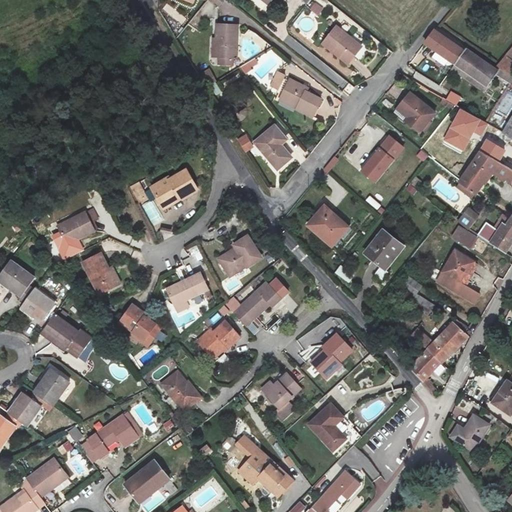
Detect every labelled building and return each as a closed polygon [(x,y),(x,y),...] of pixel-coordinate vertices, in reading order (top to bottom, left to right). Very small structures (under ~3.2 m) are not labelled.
[(315,4),(311,10),(318,15),(322,10),(315,4)] [(238,26),(217,25),(217,39),(216,57),(218,57),(234,57),(237,58),(238,26)] [(336,27),(323,43),(348,64),(360,49),(348,40),(350,38),(336,27)] [(248,29),(243,33),(261,47),(260,51),(262,54),(272,47),(255,33),(248,29)] [(434,31),(425,43),(455,64),(464,51),(434,31)] [(289,36),(285,41),(345,89),(349,83),(289,36)] [(350,38),(348,40),(360,49),(362,47),(350,38)] [(464,51),(455,64),(487,87),(496,75),(510,83),(511,80),(511,76),(500,69),(498,71),(466,49),(464,51)] [(234,57),(218,57),(218,64),(234,65),(234,57)] [(455,64),(452,69),(484,91),(487,87),(455,64)] [(211,72),(204,76),(209,84),(216,80),(211,72)] [(285,76),(278,72),(271,86),(278,90),(285,76)] [(290,80),(282,96),(299,105),(297,109),(313,117),(321,99),(306,92),(307,88),(290,80)] [(243,81),(240,84),(246,92),(250,89),(243,81)] [(450,91),(445,101),(457,106),(461,96),(450,91)] [(507,113),(511,106),(511,92),(510,91),(498,107),(507,113)] [(410,93),(395,112),(420,133),(436,113),(410,93)] [(297,109),(299,105),(282,96),(280,100),(297,109)] [(511,117),(503,133),(511,138),(511,117)] [(275,126),(257,141),(268,154),(266,155),(277,169),(291,158),(280,145),(287,140),(275,126)] [(245,134),(236,139),(245,153),(254,147),(245,134)] [(390,137),(361,171),(375,182),(403,148),(390,137)] [(257,141),(255,143),(266,155),(268,154),(257,141)] [(488,141),(481,152),(504,166),(506,162),(501,159),(505,152),(488,141)] [(511,170),(504,166),(481,152),(460,182),(461,183),(475,193),(476,194),(492,172),(511,184),(511,170)] [(334,157),(326,166),(330,169),(338,160),(334,157)] [(172,204),(198,189),(187,170),(170,180),(169,178),(152,187),(162,204),(170,200),(172,204)] [(137,183),(131,187),(138,201),(145,197),(137,183)] [(461,183),(457,187),(472,198),(475,193),(461,183)] [(170,200),(162,204),(164,209),(172,204),(170,200)] [(472,209),(478,214),(485,205),(479,200),(472,209)] [(325,206),(308,225),(332,246),(347,229),(330,214),(332,213),(326,208),(325,206)] [(328,206),(326,208),(332,213),(330,214),(347,229),(350,225),(328,206)] [(93,209),(58,227),(67,245),(80,238),(95,231),(91,223),(98,219),(93,209)] [(478,217),(469,209),(459,222),(468,229),(478,217)] [(503,224),(490,243),(504,253),(511,242),(511,217),(511,219),(508,217),(507,217),(503,215),(499,222),(503,224)] [(459,227),(453,238),(471,249),(477,238),(459,227)] [(402,245),(383,231),(365,254),(384,269),(402,245)] [(41,237),(43,242),(50,239),(47,234),(41,237)] [(236,248),(219,259),(230,277),(247,266),(248,267),(262,258),(248,236),(234,245),(236,248)] [(80,238),(67,245),(71,252),(84,245),(80,238)] [(50,239),(43,242),(48,251),(54,248),(50,239)] [(474,262),(455,251),(442,273),(462,284),(474,262)] [(101,254),(83,263),(98,294),(117,285),(109,269),(101,254)] [(10,261),(0,274),(0,281),(21,297),(30,286),(35,278),(10,261)] [(348,283),(353,275),(340,266),(335,273),(348,283)] [(112,267),(109,269),(117,285),(120,284),(112,267)] [(185,280),(186,282),(168,291),(175,306),(186,301),(205,292),(209,300),(213,298),(201,272),(185,280)] [(409,277),(402,287),(414,296),(416,294),(422,286),(409,277)] [(185,280),(166,289),(168,291),(186,282),(185,280)] [(234,297),(226,305),(233,313),(246,327),(270,304),(272,307),(281,299),(267,283),(242,305),(234,297)] [(21,297),(20,299),(25,302),(34,289),(30,286),(21,297)] [(414,296),(402,287),(398,292),(411,301),(414,296)] [(25,302),(21,307),(41,322),(50,311),(55,304),(34,289),(25,302)] [(411,301),(409,304),(428,316),(435,306),(416,294),(414,296),(411,301)] [(95,297),(88,301),(93,310),(100,306),(95,297)] [(186,301),(175,306),(177,311),(188,306),(186,301)] [(107,305),(98,309),(103,319),(111,315),(107,305)] [(132,305),(120,322),(133,332),(138,336),(139,341),(148,347),(161,329),(145,316),(146,314),(132,305)] [(41,322),(40,325),(45,328),(55,314),(50,311),(41,322)] [(45,328),(41,333),(65,351),(67,349),(78,358),(92,339),(80,330),(78,332),(74,329),(76,326),(68,320),(68,321),(67,323),(59,317),(55,314),(45,328)] [(258,319),(247,325),(252,333),(263,327),(258,319)] [(212,329),(205,335),(205,340),(200,344),(213,359),(227,346),(228,348),(241,337),(226,321),(214,332),(212,329)] [(433,344),(427,350),(441,362),(447,356),(449,357),(468,336),(465,333),(469,329),(461,323),(458,327),(453,323),(433,344)] [(411,335),(427,350),(433,344),(416,329),(411,335)] [(133,332),(131,335),(139,341),(138,336),(133,332)] [(325,350),(312,362),(325,376),(339,362),(352,350),(337,334),(323,347),(325,350)] [(441,362),(427,350),(411,367),(410,368),(422,380),(421,382),(428,389),(432,385),(433,384),(429,379),(427,381),(425,379),(441,362)] [(339,362),(325,376),(327,378),(334,371),(340,378),(348,371),(339,362)] [(52,369),(34,393),(48,403),(52,406),(70,382),(52,369)] [(178,372),(175,374),(186,388),(191,384),(189,382),(187,383),(178,372)] [(175,374),(162,384),(183,412),(201,398),(191,384),(186,388),(175,374)] [(270,382),(262,389),(266,393),(266,394),(279,408),(275,412),(283,421),(296,409),(288,401),(301,389),(287,374),(274,386),(270,382)] [(511,412),(511,384),(507,381),(503,387),(492,403),(510,415),(511,412)] [(432,385),(428,389),(432,394),(436,390),(432,385)] [(489,401),(492,403),(503,387),(500,385),(489,401)] [(23,393),(8,413),(22,423),(27,427),(33,417),(37,412),(41,406),(44,408),(48,403),(34,393),(31,398),(23,393)] [(331,404),(308,425),(328,446),(333,441),(339,446),(347,439),(335,426),(343,417),(331,404)] [(43,416),(37,412),(33,417),(39,422),(43,416)] [(8,413),(5,418),(16,426),(18,428),(22,423),(8,413)] [(0,414),(0,448),(16,426),(5,418),(0,414)] [(87,440),(88,442),(99,457),(100,459),(109,453),(106,448),(119,439),(125,447),(139,438),(137,436),(141,433),(131,419),(127,421),(123,416),(123,415),(87,440)] [(457,441),(473,452),(490,425),(474,415),(457,441)] [(168,433),(176,427),(170,419),(162,425),(168,433)] [(67,433),(76,443),(84,436),(75,426),(67,433)] [(57,448),(62,455),(73,447),(68,440),(57,448)] [(333,441),(328,446),(333,451),(339,446),(333,441)] [(88,442),(81,446),(93,462),(99,457),(88,442)] [(203,456),(211,452),(208,445),(200,449),(203,456)] [(273,462),(260,450),(257,453),(271,465),(273,462)] [(257,452),(245,465),(251,471),(245,477),(254,485),(260,478),(266,483),(265,485),(278,497),(293,481),(273,462),(271,465),(257,453),(257,452)] [(77,454),(71,457),(69,453),(64,456),(78,479),(89,472),(77,454)] [(54,459),(26,480),(40,498),(68,477),(54,459)] [(155,461),(125,485),(137,500),(153,487),(155,491),(169,479),(155,461)] [(245,465),(239,472),(245,477),(251,471),(245,465)] [(345,472),(312,509),(315,511),(328,511),(329,511),(327,510),(343,491),(349,497),(360,484),(345,472)] [(475,482),(479,488),(483,486),(479,479),(475,482)] [(24,491),(0,508),(1,510),(2,511),(33,511),(44,504),(40,498),(26,480),(19,485),(24,491)] [(153,487),(137,500),(139,503),(155,491),(153,487)]
